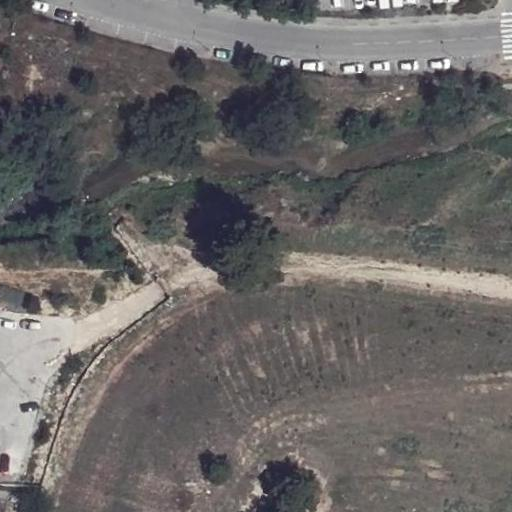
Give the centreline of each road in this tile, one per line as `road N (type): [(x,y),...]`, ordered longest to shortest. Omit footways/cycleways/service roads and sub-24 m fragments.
road 1 (unclassified): [(511,30),(283,37),(116,0)]
road 2 (unclassified): [(165,285),(61,342),(12,459),(0,458)]
